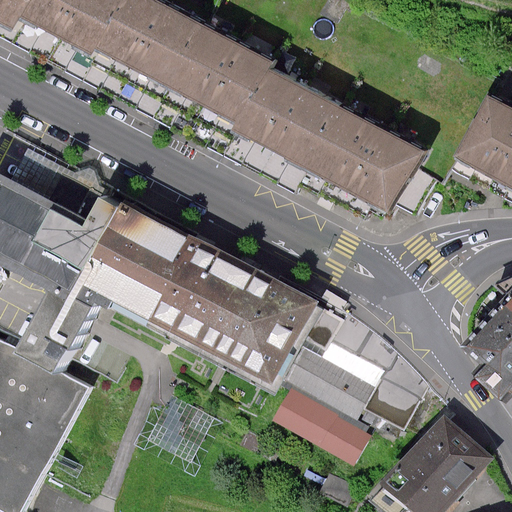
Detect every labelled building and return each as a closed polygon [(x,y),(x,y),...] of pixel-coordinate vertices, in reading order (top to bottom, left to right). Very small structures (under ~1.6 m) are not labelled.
[(29,0),(0,0),(0,23),(12,30),(19,17),(29,0)] [(29,0),(19,17),(94,58),(98,50),(124,0),(29,0)] [(124,0),(98,50),(239,128),(271,72),(275,64),(157,0),(124,0)] [(239,128),(236,134),(393,213),(426,154),(271,72),(239,128)] [(511,110),(488,98),(457,158),(511,186),(511,110)] [(283,415),(338,310),(7,135),(0,149),(0,268),(55,297),(27,350),(67,372),(95,317),(283,415)] [(492,358),(483,369),(511,392),(511,285),(469,338),(492,358)] [(345,311),(349,303),(330,292),(325,300),(345,311)] [(27,350),(0,334),(0,502),(17,511),(27,511),(96,388),(67,372),(27,350)] [(449,419),(390,488),(417,511),(452,511),(497,461),(449,419)]
